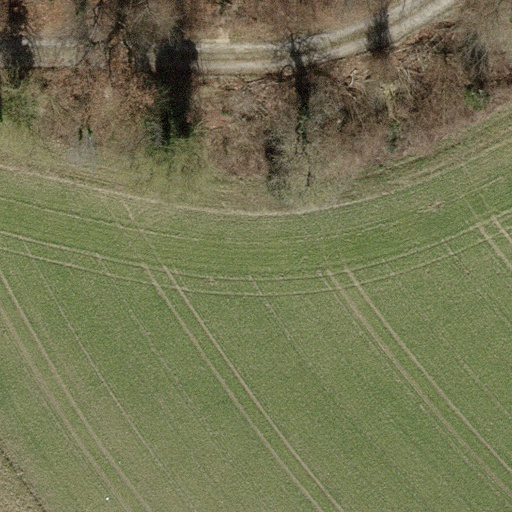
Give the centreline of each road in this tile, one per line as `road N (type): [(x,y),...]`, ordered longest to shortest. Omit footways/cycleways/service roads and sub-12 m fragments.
road 1 (track): [(511,144),(313,204),(87,171),(0,135)]
road 2 (track): [(450,0),(296,56),(0,44)]
